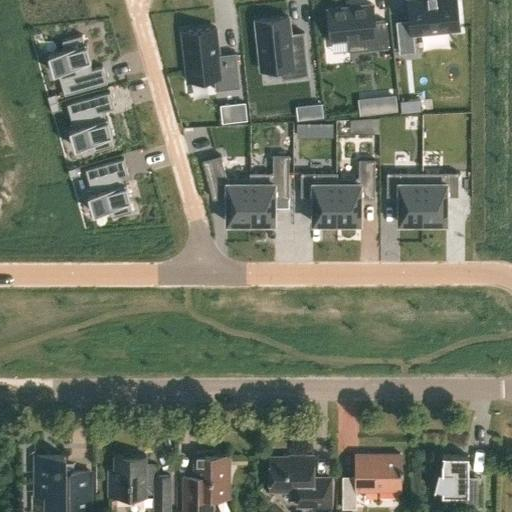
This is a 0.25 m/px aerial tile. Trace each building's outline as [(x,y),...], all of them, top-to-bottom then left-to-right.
[(407,0),(410,19),(396,21),(399,52),(414,51),(413,32),(459,28),(455,0),(407,0)] [(372,4),(327,8),(331,40),(347,38),(348,50),(388,46),(386,20),(374,22),(372,4)] [(255,20),(260,69),(280,67),(281,78),(308,75),(304,32),(290,34),(288,16),(255,20)] [(213,77),(215,90),(240,87),(236,52),(218,54),(215,27),(182,31),(187,80),(213,77)] [(64,48),(48,52),(53,72),(58,71),(64,94),(107,82),(102,66),(91,69),(90,62),(91,61),(86,42),(84,42),(82,34),(62,40),(64,48)] [(110,91),(67,103),(73,126),(69,127),(74,147),(91,142),(93,150),(113,145),(111,137),(112,136),(107,117),(105,117),(103,110),(114,107),(110,91)] [(55,93),(47,95),(49,103),(57,101),(55,93)] [(394,96),(377,98),(379,112),(396,110),(394,96)] [(401,112),(421,111),(420,98),(400,100),(401,112)] [(57,101),(49,103),(52,111),(59,109),(57,101)] [(244,102),(220,105),(222,122),(246,119),(244,102)] [(321,104),(312,105),(313,116),(322,115),(321,104)] [(309,134),(309,122),(297,122),(296,134),(309,134)] [(220,154),(202,159),(212,198),(226,198),(227,222),(250,222),(250,172),(249,172),(249,176),(226,176),(220,154)] [(250,172),(250,222),(274,222),(274,198),(288,198),(288,154),(272,154),(272,172),(250,172)] [(123,158),(85,169),(91,192),(87,193),(92,212),(109,208),(111,216),(131,211),(129,202),(130,202),(125,183),(123,183),(121,176),(127,174),(123,158)] [(336,171),(336,222),(360,222),(360,197),(374,198),(374,158),(359,158),(358,176),(337,176),(337,171),(336,171)] [(76,166),(68,169),(70,176),(78,174),(76,166)] [(300,172),(301,195),(312,195),(313,222),(336,222),(336,171),(300,172)] [(386,171),(386,195),(398,195),(398,222),(422,221),(422,172),(386,171)] [(422,172),(422,221),(446,221),(446,195),(458,195),(458,172),(422,172)] [(88,464),(99,462),(93,433),(82,435),(88,464)] [(400,488),(400,453),(356,453),(356,476),(342,476),(342,508),(356,508),(356,488),(400,488)] [(433,488),(441,490),(441,495),(458,495),(458,508),(480,508),(480,482),(468,482),(468,455),(445,455),(442,454),(442,455),(443,456),(441,462),(441,471),(439,471),(438,471),(433,488)] [(36,492),(31,492),(32,510),(70,510),(70,511),(89,511),(90,471),(71,471),(71,464),(65,464),(65,455),(35,455),(36,492)] [(154,493),(154,511),(170,511),(170,475),(155,475),(155,464),(146,464),(146,455),(114,455),(114,469),(112,469),(112,481),(114,481),(114,495),(146,495),(146,493),(154,493)] [(197,455),(197,482),(184,482),(184,511),(211,511),(211,498),(231,498),(231,455),(197,455)] [(312,505),(312,508),(330,508),(330,477),(313,477),(313,455),(302,455),(299,457),(269,457),(269,489),(296,489),(296,505),(312,505)]
